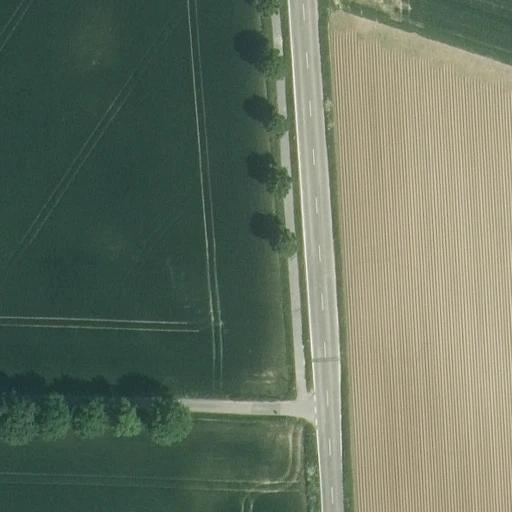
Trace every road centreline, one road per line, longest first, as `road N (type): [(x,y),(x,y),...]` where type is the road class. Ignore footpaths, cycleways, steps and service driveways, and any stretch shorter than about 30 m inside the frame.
road 1 (tertiary): [(301,0),(333,511)]
road 2 (track): [(327,408),(0,400)]
